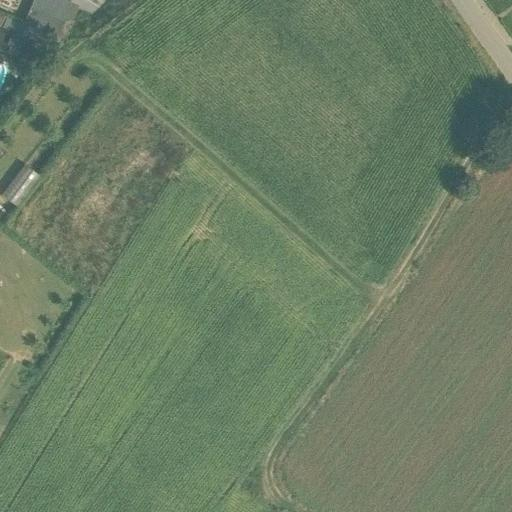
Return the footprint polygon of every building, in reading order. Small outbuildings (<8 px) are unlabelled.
[(22,21),(32,26),(37,13),(27,9),(22,21)] [(32,26),(43,30),(48,18),(37,13),(32,26)] [(43,30),(53,35),(58,23),(48,18),(43,30)] [(53,35),(64,39),(69,28),(58,23),(53,35)] [(34,41),(0,25),(0,46),(26,59),(34,41)] [(18,207),(41,176),(25,165),(2,195),(18,207)]
